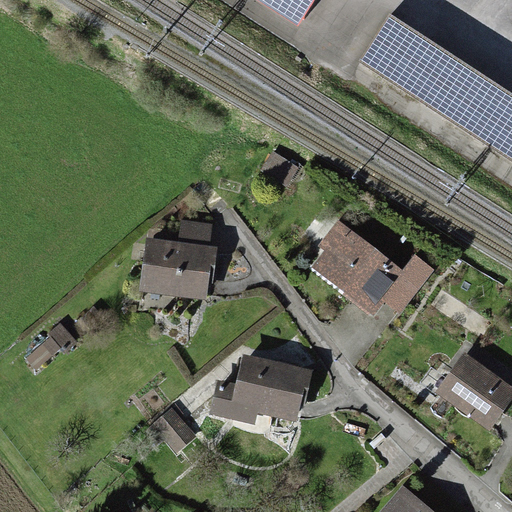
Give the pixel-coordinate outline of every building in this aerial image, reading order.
[(256,0),(298,27),(315,0),(256,0)] [(511,161),(511,93),(389,14),(358,61),(511,161)] [(272,151),(260,170),(286,185),(297,166),(272,151)] [(325,251),(311,266),(372,315),(383,300),(401,314),(436,270),(416,255),(404,270),(340,220),(318,244),(325,251)] [(149,253),(143,303),(210,311),(217,261),(207,260),(210,237),(184,234),(181,257),(149,253)] [(78,341),(66,323),(24,352),(36,370),(78,341)] [(463,358),(437,396),(486,429),(511,391),(463,358)] [(310,385),(244,374),(239,407),(213,403),(209,424),(251,431),(253,419),(303,427),(310,385)] [(168,419),(146,437),(168,465),(190,447),(168,419)] [(412,511),(397,499),(386,511),(412,511)]
